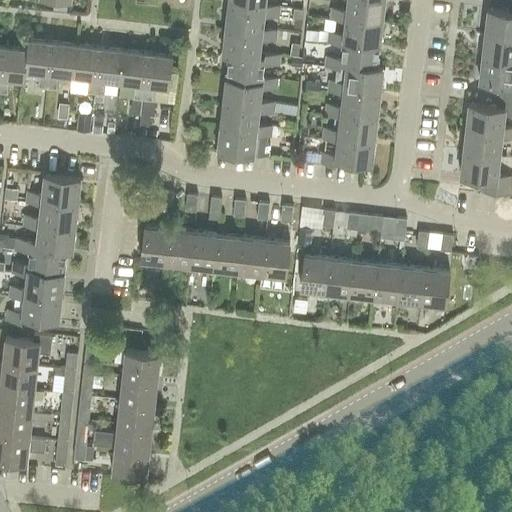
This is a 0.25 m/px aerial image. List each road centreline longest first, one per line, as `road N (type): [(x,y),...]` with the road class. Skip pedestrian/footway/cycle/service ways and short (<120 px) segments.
road 1 (tertiary): [(190,511),(511,327)]
road 2 (residential): [(394,196),(176,166)]
road 3 (residential): [(421,0),(394,196)]
road 4 (residential): [(118,146),(98,300)]
road 5 (residential): [(176,166),(191,34)]
road 6 (residential): [(511,227),(460,221),(394,196)]
